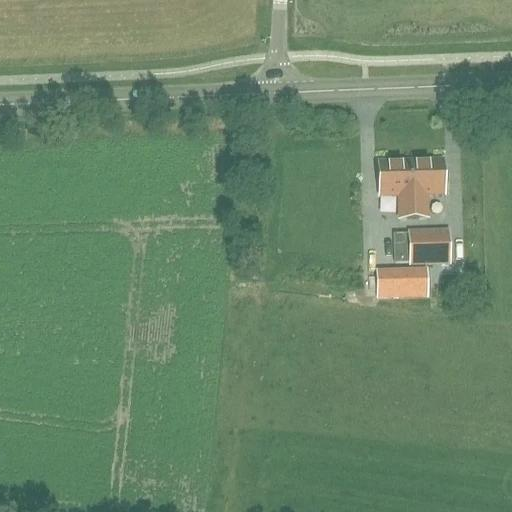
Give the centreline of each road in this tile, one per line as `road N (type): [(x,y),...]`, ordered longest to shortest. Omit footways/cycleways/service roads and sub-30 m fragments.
road 1 (secondary): [(276,92),(0,104)]
road 2 (secondary): [(511,81),(276,92)]
